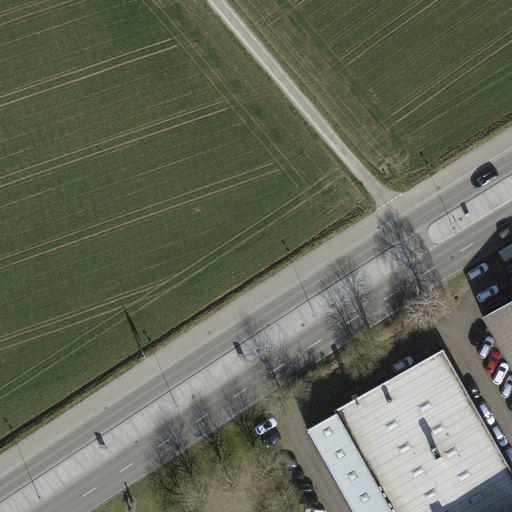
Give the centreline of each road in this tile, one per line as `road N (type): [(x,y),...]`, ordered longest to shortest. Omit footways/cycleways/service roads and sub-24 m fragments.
road 1 (tertiary): [(511,161),(0,492)]
road 2 (tertiary): [(61,511),(511,221)]
road 3 (track): [(214,0),(401,229)]
